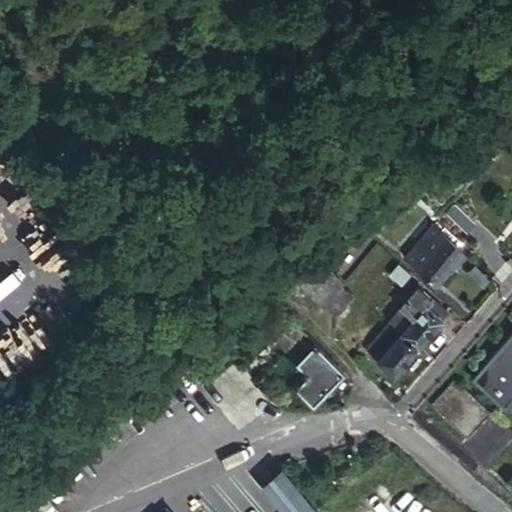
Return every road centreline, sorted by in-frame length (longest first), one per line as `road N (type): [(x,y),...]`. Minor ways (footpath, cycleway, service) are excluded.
road 1 (residential): [(395,417),(511,289)]
road 2 (residential): [(395,417),(504,511)]
